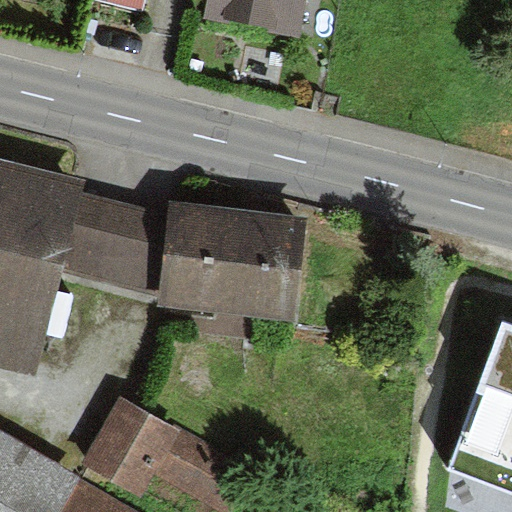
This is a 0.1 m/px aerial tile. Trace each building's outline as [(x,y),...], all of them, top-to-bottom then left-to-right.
[(146,0),(94,0),(94,2),(144,14),(146,0)] [(207,0),(203,21),(298,40),(306,0),(207,0)] [(0,163),(0,365),(33,374),(58,279),(77,199),(81,185),(0,163)] [(58,279),(159,302),(157,316),(295,327),(301,223),(255,221),(167,215),(166,221),(77,199),(58,279)] [(511,511),(511,330),(505,328),(441,507),(455,511),(511,511)] [(158,481),(213,511),(226,511),(250,469),(181,432),(120,399),(80,472),(144,507),(158,481)] [(152,511),(144,507),(80,472),(0,425),(0,511),(152,511)]
